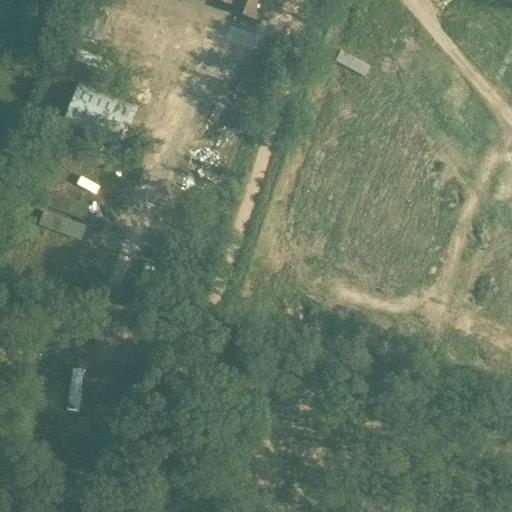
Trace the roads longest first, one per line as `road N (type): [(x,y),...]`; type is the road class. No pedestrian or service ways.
road 1 (track): [(307,0),(157,431),(117,511)]
road 2 (unknown): [(404,0),(500,119)]
